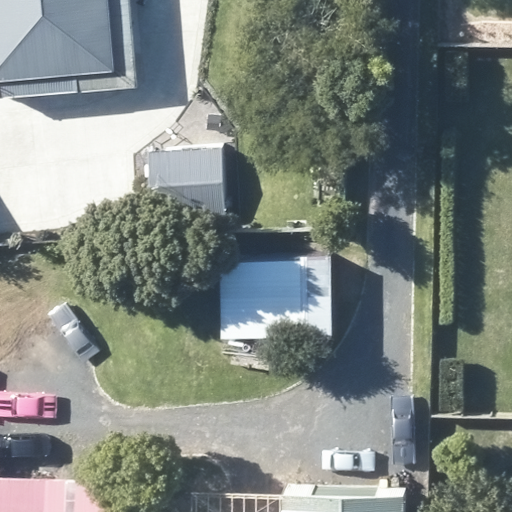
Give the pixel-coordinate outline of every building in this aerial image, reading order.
[(0,0),(0,93),(84,86),(129,81),(121,0),(0,0)] [(215,143),(139,149),(143,213),(220,208),(215,143)] [(319,252),(212,254),(212,313),(320,312),(319,252)] [(37,511),(39,476),(0,474),(0,511),(37,511)] [(390,511),(391,487),(267,486),(266,511),(390,511)]
